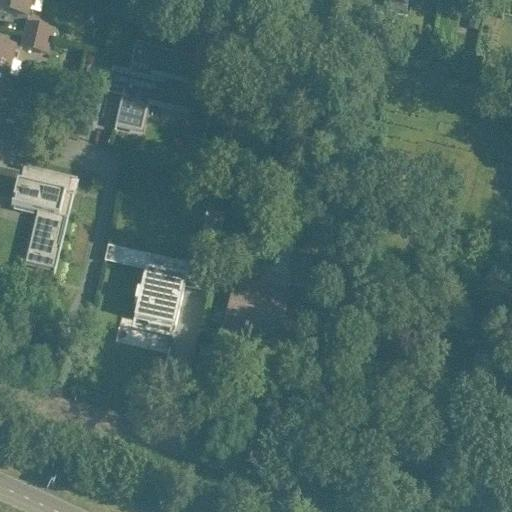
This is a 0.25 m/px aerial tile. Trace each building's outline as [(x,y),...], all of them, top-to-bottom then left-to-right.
[(0,0),(0,15),(27,22),(32,0),(0,0)] [(281,0),(281,6),(298,10),(299,0),(281,0)] [(374,9),(369,42),(384,45),(389,11),(374,9)] [(471,12),(468,27),(480,29),(483,15),(471,12)] [(26,25),(23,37),(51,43),(54,31),(26,25)] [(23,37),(20,49),(48,56),(51,43),(23,37)] [(110,76),(107,89),(109,89),(123,92),(121,99),(115,127),(116,127),(140,133),(147,105),(205,118),(200,139),(203,139),(205,140),(206,140),(207,134),(206,134),(216,93),(213,93),(215,86),(217,86),(222,67),(220,66),(148,50),(148,47),(135,44),(130,66),(132,67),(131,74),(112,69),(110,76)] [(0,47),(0,76),(8,78),(14,51),(0,47)] [(0,108),(0,121),(25,127),(28,115),(0,108)] [(11,204),(10,208),(14,209),(37,214),(30,243),(41,246),(36,268),(53,272),(55,272),(73,197),(68,196),(71,181),(72,180),(23,168),(23,170),(22,174),(19,184),(16,184),(11,204)] [(0,191),(0,200),(6,202),(8,194),(0,191)] [(401,209),(395,233),(417,238),(422,213),(401,209)] [(206,213),(201,236),(219,240),(224,217),(206,213)] [(296,249),(288,286),(310,290),(318,254),(296,249)] [(137,305),(133,321),(174,330),(188,269),(149,260),(147,271),(145,270),(140,293),(136,292),(134,304),(137,305)] [(234,290),(223,336),(245,341),(246,334),(259,337),(257,344),(275,348),(277,341),(286,301),(234,290)]
